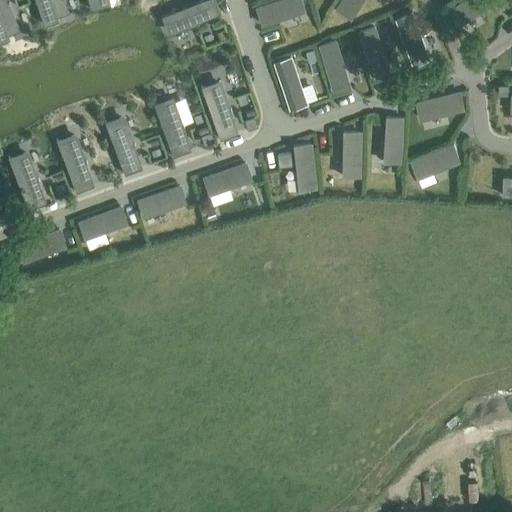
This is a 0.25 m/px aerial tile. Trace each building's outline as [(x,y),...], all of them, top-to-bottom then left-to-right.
[(5,0),(0,0),(0,34),(8,32),(7,30),(17,26),(8,1),(6,1),(5,0)] [(36,0),(42,18),(57,13),(57,12),(67,8),(63,0),(36,0)] [(215,0),(195,0),(164,12),(170,28),(196,18),(197,21),(220,12),(215,0)] [(300,0),(279,0),(255,8),(260,24),(304,9),(300,0)] [(340,0),(335,9),(349,18),(359,0),(340,0)] [(498,0),(466,0),(450,10),(458,25),(498,1),(498,0)] [(412,13),(396,19),(413,64),(429,58),(412,13)] [(374,26),(359,31),(373,78),(389,73),(374,26)] [(335,40),(319,45),(333,90),(349,85),(335,40)] [(314,49),(305,51),(308,61),(316,59),(314,49)] [(290,56),(272,63),(288,110),(306,104),(290,56)] [(220,80),(201,86),(220,138),(237,132),(229,110),(231,109),(220,80)] [(499,87),(498,96),(508,97),(508,87),(499,87)] [(459,92),(417,102),(421,120),(464,110),(459,92)] [(172,94),(151,102),(170,155),(190,148),(182,125),(184,125),(172,94)] [(123,112),(102,120),(122,173),(141,166),(133,144),(134,143),(123,112)] [(253,113),(244,116),(247,124),(256,121),(253,113)] [(386,116),(383,162),(400,163),(403,117),(386,116)] [(209,128),(200,131),(203,140),(213,137),(209,128)] [(75,130),(54,139),(74,191),(94,184),(85,162),(86,161),(75,130)] [(343,131),(343,175),(359,175),(360,131),(343,131)] [(310,142),(293,144),(298,189),(315,187),(310,142)] [(453,145),(410,163),(417,178),(460,161),(453,145)] [(465,146),(464,171),(499,172),(500,147),(465,146)] [(26,147),(5,156),(26,208),(45,201),(36,179),(38,178),(26,147)] [(290,153),(279,154),(280,167),(292,166),(290,153)] [(245,162),(202,177),(207,193),(251,178),(245,162)] [(179,184),(137,199),(143,215),(185,201),(179,184)] [(14,193),(7,195),(10,203),(17,200),(14,193)] [(80,220),(78,221),(84,237),(126,221),(120,205),(99,213),(80,220)] [(214,210),(207,213),(210,220),(217,218),(214,210)] [(58,228),(17,243),(23,260),(65,244),(58,228)]
